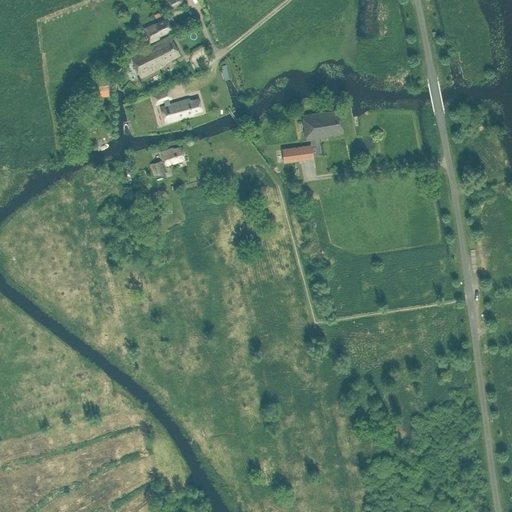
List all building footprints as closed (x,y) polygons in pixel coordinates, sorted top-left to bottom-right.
[(166,0),(171,9),(185,3),(183,0),(166,0)] [(166,19),(145,29),(151,42),(159,38),(158,36),(171,31),(166,19)] [(170,36),(131,57),(142,77),(166,64),(166,62),(180,55),(170,36)] [(231,78),(226,64),(225,64),(220,65),(224,80),(229,78),(231,78)] [(92,91),(108,89),(106,77),(90,79),(92,91)] [(201,110),(198,99),(189,101),(189,99),(169,104),(168,99),(171,98),(167,89),(151,95),(154,104),(163,102),(164,106),(165,105),(167,111),(165,111),(166,114),(167,113),(169,121),(193,115),(192,112),(201,110)] [(304,116),(308,139),(342,133),(338,110),(304,116)] [(313,159),(311,145),(296,147),(281,149),(283,163),(313,159)] [(166,165),(184,160),(181,148),(174,150),(173,149),(162,152),(166,165)] [(150,164),(154,176),(165,173),(161,161),(150,164)]
